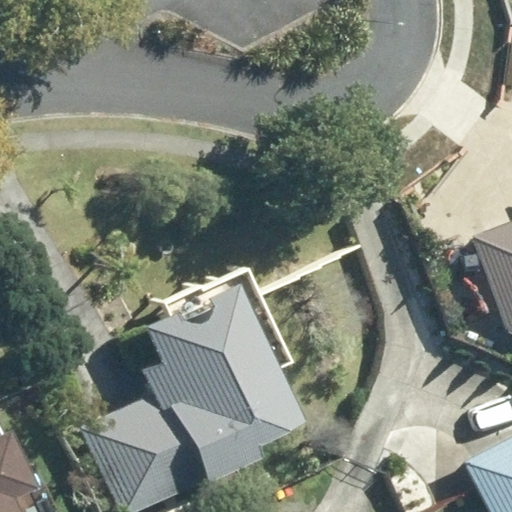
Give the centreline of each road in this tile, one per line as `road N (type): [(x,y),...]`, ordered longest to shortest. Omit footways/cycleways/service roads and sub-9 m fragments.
road 1 (residential): [(400,0),(399,34),(375,70),(334,98),(293,110),(120,73)]
road 2 (residential): [(13,53),(127,0)]
